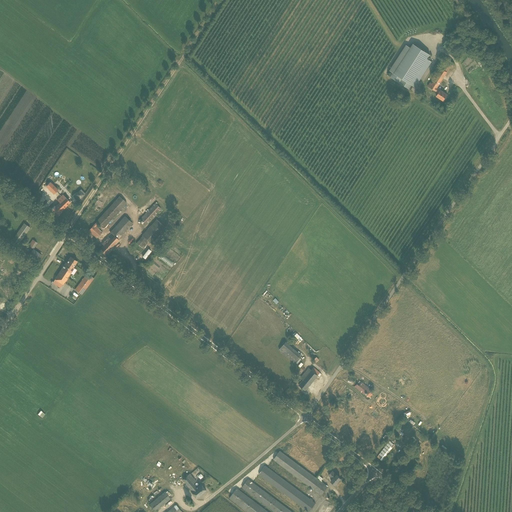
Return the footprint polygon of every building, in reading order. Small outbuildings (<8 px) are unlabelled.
[(411,84),(430,55),(413,44),(394,73),(393,72),(390,77),(409,89),(412,84),(411,84)] [(429,83),(427,86),(438,93),(436,96),(443,101),(447,94),(437,88),(447,72),(441,68),(431,84),(429,83)] [(54,194),(58,190),(50,182),(46,186),(54,194)] [(75,194),(80,199),(86,193),(81,188),(75,194)] [(70,202),(63,195),(58,200),(60,202),(55,207),(55,206),(51,210),(57,216),(61,212),(60,212),(70,202)] [(88,231),(97,238),(103,233),(96,226),(98,223),(104,228),(127,203),(119,196),(96,222),(88,231)] [(161,209),(155,203),(138,220),(145,226),(161,209)] [(110,232),(112,233),(103,242),(102,244),(103,245),(99,250),(105,255),(108,251),(121,237),(120,236),(132,223),(125,216),(110,232)] [(143,248),(147,244),(146,243),(148,241),(151,244),(166,228),(156,219),(142,235),(142,236),(136,243),(140,246),(143,248)] [(24,223),(12,239),(19,244),(31,227),(24,223)] [(32,239),(29,246),(34,249),(38,243),(32,239)] [(31,254),(40,258),(42,254),(33,250),(31,254)] [(161,254),(158,258),(171,267),(174,262),(161,254)] [(66,262),(55,279),(63,284),(65,281),(68,278),(67,277),(74,267),(73,267),(74,265),(77,261),(71,256),(67,262),(66,262)] [(87,273),(75,289),(82,294),(93,278),(87,273)] [(294,363),(295,362),(299,357),(301,355),(286,342),(279,349),(294,363)] [(311,362),(321,370),(324,367),(313,358),(311,362)] [(313,367),(311,370),(309,368),(300,378),(303,380),(299,385),(305,390),(318,375),(319,376),(321,374),(313,367)] [(355,380),(352,387),(368,396),(372,389),(355,380)] [(414,424),(405,424),(405,432),(414,432),(414,424)] [(377,457),(382,461),(394,445),(389,441),(377,457)] [(293,452),(287,459),(294,465),(300,457),(293,452)] [(265,466),(258,475),(310,511),(317,502),(265,466)] [(335,485),(341,479),(332,471),(329,474),(334,479),(331,482),(335,485)] [(193,484),(196,481),(190,474),(183,479),(192,491),(191,492),(196,498),(206,490),(200,484),(196,487),(193,484)] [(148,478),(144,483),(153,490),(158,485),(148,478)] [(274,511),(294,511),(248,479),(241,488),(274,511)] [(318,481),(314,487),(325,496),(330,490),(318,481)] [(229,499),(247,511),(269,511),(236,488),(229,499)] [(165,492),(149,504),(150,506),(156,511),(170,499),(168,496),(165,493),(165,492)]
